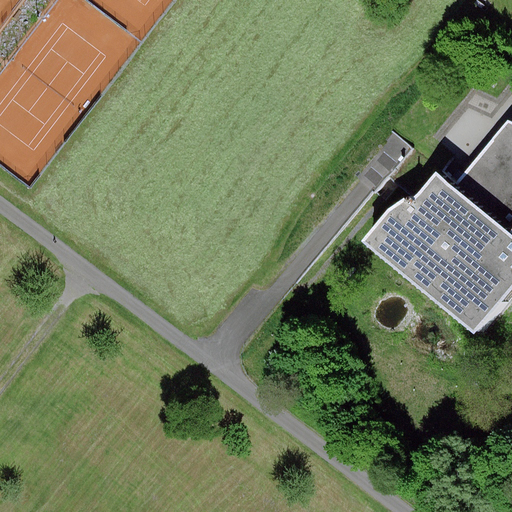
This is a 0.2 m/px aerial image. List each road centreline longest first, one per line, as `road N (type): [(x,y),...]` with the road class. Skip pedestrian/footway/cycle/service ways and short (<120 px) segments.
road 1 (track): [(406,511),(0,199)]
road 2 (track): [(93,269),(0,388)]
